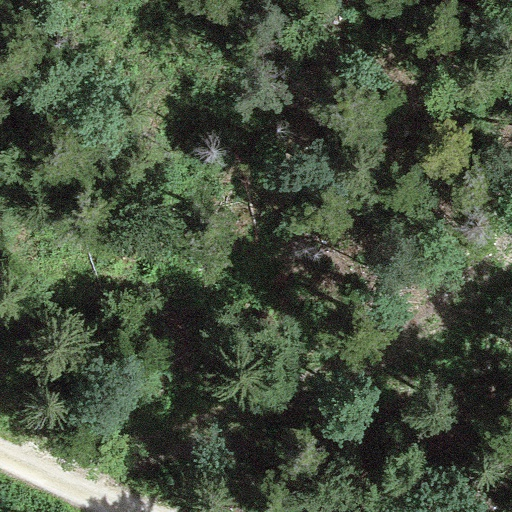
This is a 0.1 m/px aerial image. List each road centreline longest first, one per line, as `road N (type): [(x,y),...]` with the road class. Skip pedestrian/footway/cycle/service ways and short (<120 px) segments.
road 1 (track): [(70,475),(246,409),(401,338),(511,269)]
road 2 (track): [(0,449),(203,511)]
